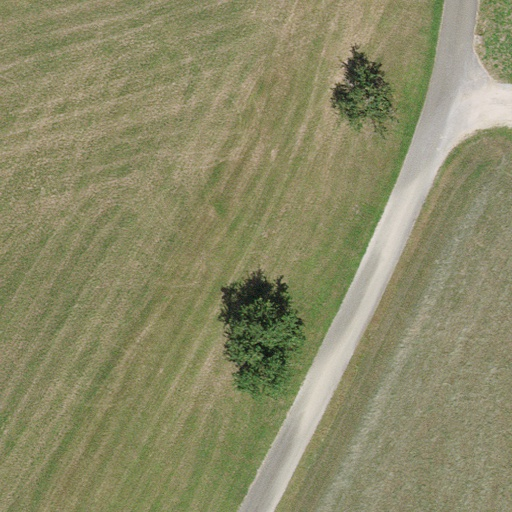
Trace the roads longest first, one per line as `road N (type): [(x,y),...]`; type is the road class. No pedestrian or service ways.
road 1 (unclassified): [(257,511),(364,306),(402,181),(445,125)]
road 2 (unclassified): [(465,0),(445,125)]
